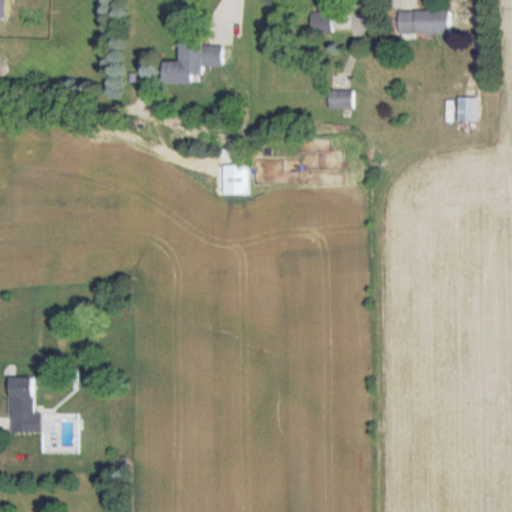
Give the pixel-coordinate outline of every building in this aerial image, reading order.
[(400,34),(451,34),(451,11),(400,11),(400,34)] [(334,32),(334,14),(313,14),(313,32),(334,32)] [(165,84),(194,85),(194,76),(204,76),(204,67),(224,67),(224,44),(182,43),(181,62),(166,62),(165,84)] [(355,109),(355,91),(331,91),(331,109),(355,109)] [(479,98),(459,98),(459,123),(479,123),(479,98)] [(251,165),(226,165),(226,196),(251,196),(251,165)] [(11,377),(11,433),(38,433),(38,377),(11,377)]
